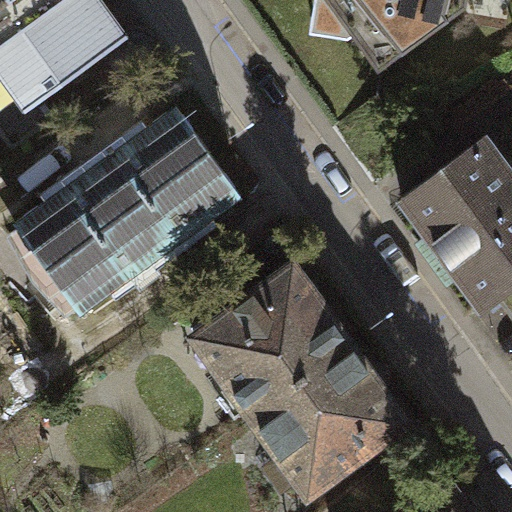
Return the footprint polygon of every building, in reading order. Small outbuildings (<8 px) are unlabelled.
[(123,34),(98,0),(0,0),(0,71),(25,105),(123,34)] [(328,0),(376,67),(463,4),(463,0),(328,0)] [(16,222),(81,311),(242,195),(177,105),(16,222)] [(511,286),(511,174),(484,137),(400,199),(482,309),(511,286)] [(184,322),(250,413),(361,333),(294,242),(184,322)] [(250,413),(305,489),(417,409),(361,333),(250,413)] [(469,511),(451,488),(418,511),(469,511)]
